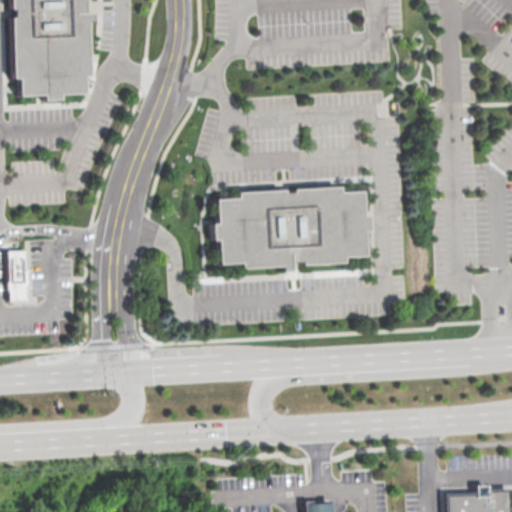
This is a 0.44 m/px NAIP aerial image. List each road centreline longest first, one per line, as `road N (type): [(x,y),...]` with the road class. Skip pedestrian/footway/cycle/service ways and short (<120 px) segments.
road 1 (residential): [(113,284),(118,222),(170,75),(178,0)]
road 2 (secondary): [(489,349),(470,368),(272,382),(259,405),(276,430)]
road 3 (secondary): [(276,430),(511,416)]
road 4 (secondary): [(0,427),(124,417),(135,397),(131,370)]
road 5 (secondary): [(108,440),(276,430)]
